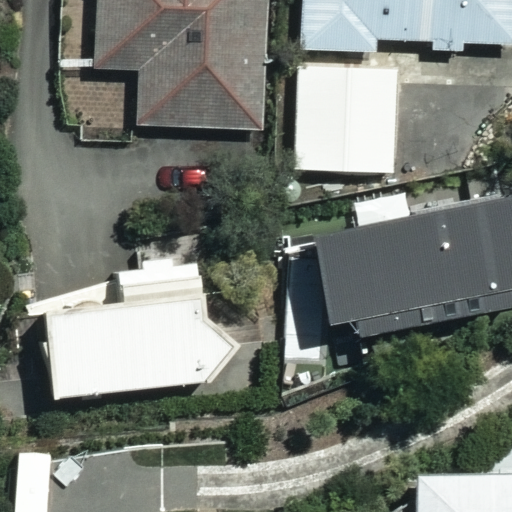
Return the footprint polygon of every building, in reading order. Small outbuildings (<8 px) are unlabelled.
[(284,1),(284,0),(87,0),(88,76),(131,75),(132,132),(262,130),(261,1),(284,1)] [(300,0),(301,58),(337,58),(337,91),(459,89),(458,47),(511,46),(511,27),(511,0),(300,0)] [(511,326),(511,300),(497,215),(285,252),(304,362),(511,326)] [(208,331),(200,332),(194,256),(112,263),(116,309),(34,315),(42,404),(213,390),(208,331)] [(511,511),(511,483),(409,486),(409,511),(511,511)]
